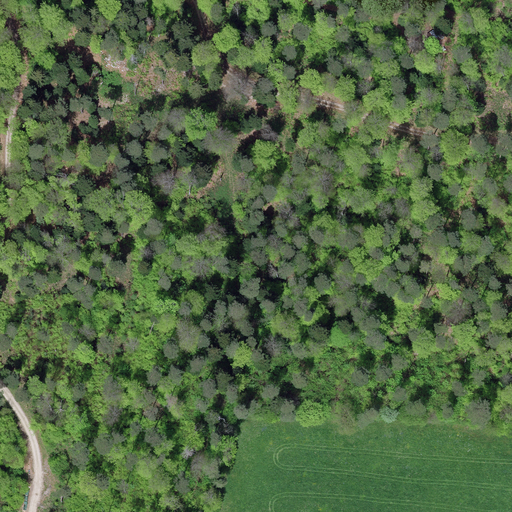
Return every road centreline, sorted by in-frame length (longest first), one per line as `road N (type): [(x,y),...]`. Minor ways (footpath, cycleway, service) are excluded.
road 1 (track): [(191,0),(232,77),(415,134),(511,141)]
road 2 (track): [(0,234),(17,78),(1,0)]
road 3 (track): [(309,0),(511,16)]
road 4 (track): [(30,511),(34,447),(0,387)]
